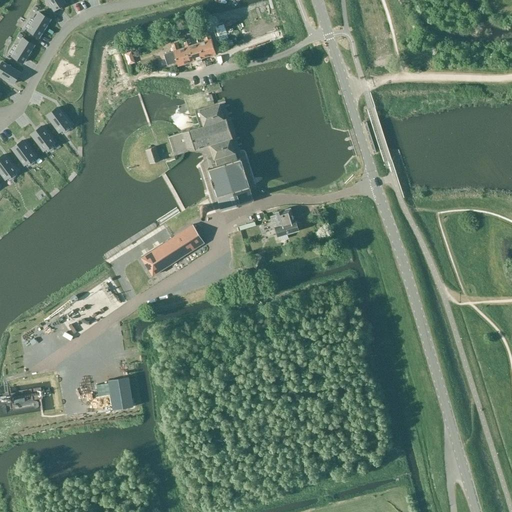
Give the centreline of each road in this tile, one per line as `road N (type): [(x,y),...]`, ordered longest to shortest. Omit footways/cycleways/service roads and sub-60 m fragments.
road 1 (tertiary): [(476,511),(329,36)]
road 2 (residential): [(329,36),(223,69),(134,78)]
